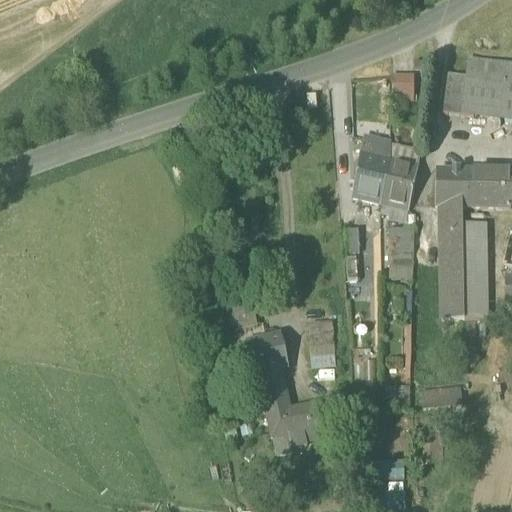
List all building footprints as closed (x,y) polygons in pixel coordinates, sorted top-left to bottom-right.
[(473,121),(497,124),(502,84),(511,85),(511,65),(468,61),(466,80),(477,81),(473,121)] [(442,117),(473,121),(477,81),(466,80),(447,77),(442,117)] [(390,99),(412,99),(413,79),(390,79),(390,99)] [(511,125),(511,85),(502,84),(497,124),(511,125)] [(315,97),(306,99),(307,111),(316,110),(315,97)] [(366,143),(363,157),(389,163),(390,148),(366,143)] [(390,148),(389,163),(417,170),(420,155),(390,148)] [(380,207),(389,163),(363,157),(361,157),(353,201),(361,202),(361,203),(380,207)] [(408,214),(417,170),(389,163),(380,207),(380,208),(408,214)] [(439,210),(445,210),(462,211),(468,211),(469,173),(468,173),(468,174),(436,173),(435,210),(439,210)] [(510,212),(510,201),(508,200),(511,184),(511,180),(508,180),(508,174),(469,173),(468,211),(510,212)] [(405,227),(408,214),(380,208),(379,219),(388,221),(387,224),(405,227)] [(440,323),(464,323),(463,306),(462,228),(462,211),(445,210),(446,222),(439,223),(440,323)] [(462,228),(463,306),(486,305),(486,321),(487,321),(486,227),(462,228)] [(388,268),(413,269),(413,233),(389,232),(388,268)] [(511,232),(509,232),(501,269),(511,270),(511,232)] [(344,235),(346,257),(373,255),(371,234),(344,235)] [(413,269),(388,268),(387,283),(412,284),(413,269)] [(230,318),(234,334),(238,333),(257,329),(256,325),(247,284),(228,288),(234,318),(230,318)] [(487,322),(487,321),(486,321),(486,305),(463,306),(464,323),(487,322)] [(262,324),(256,325),(257,329),(238,333),(240,350),(247,349),(246,345),(265,341),(262,324)] [(311,338),(332,336),(332,324),(308,326),(309,338),(311,338)] [(312,351),(333,349),(332,336),(311,338),(312,351)] [(272,442),(276,459),(292,455),(291,451),(307,448),(305,438),(321,435),(315,407),(289,413),(280,371),(288,369),(280,338),(265,341),(246,345),(247,349),(253,377),(257,376),(272,442)] [(311,372),(335,370),(333,349),(312,351),(309,351),(311,372)] [(383,392),(383,415),(409,414),(409,390),(383,392)] [(421,395),(423,413),(462,409),(460,391),(421,395)] [(420,419),(421,466),(438,466),(437,419),(420,419)]
